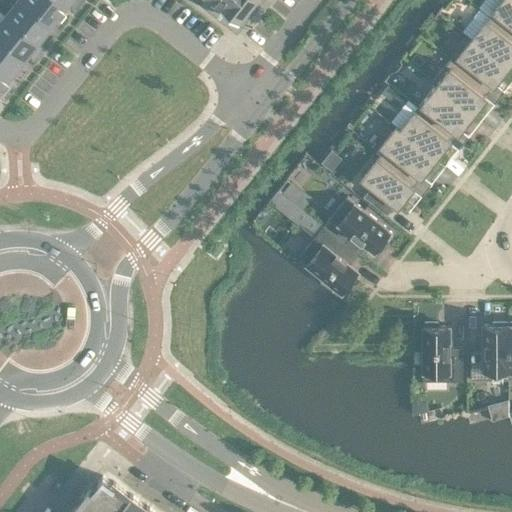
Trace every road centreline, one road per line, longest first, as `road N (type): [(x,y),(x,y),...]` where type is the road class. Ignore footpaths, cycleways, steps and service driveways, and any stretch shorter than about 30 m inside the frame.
road 1 (residential): [(0,133),(17,146),(135,8),(248,89)]
road 2 (residential): [(248,89),(68,255)]
road 3 (secondary): [(282,505),(272,487),(172,418),(110,358)]
road 4 (residential): [(124,274),(268,103)]
road 5 (secondary): [(151,443),(264,507),(282,505)]
road 6 (residential): [(268,103),(350,0)]
